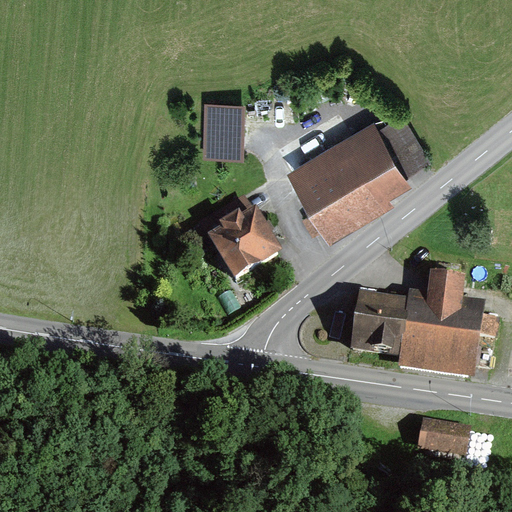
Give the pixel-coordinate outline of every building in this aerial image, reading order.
[(245,162),(247,104),(205,102),(203,160),(245,162)] [(330,243),(394,205),(390,199),(412,185),(407,177),(430,163),(401,114),(379,127),(376,121),(288,173),(330,243)] [(235,284),(283,256),(256,211),(241,220),(238,216),(219,227),(222,233),(208,240),(235,284)] [(352,350),(470,371),(483,296),(464,293),(468,272),(431,266),(427,286),(403,281),(400,298),(363,291),(352,350)] [(484,335),(481,354),(495,356),(498,338),(484,335)] [(467,433),(426,427),(422,452),(463,458),(467,433)]
